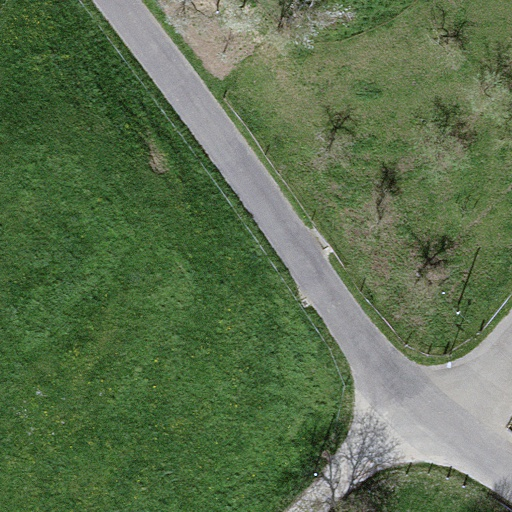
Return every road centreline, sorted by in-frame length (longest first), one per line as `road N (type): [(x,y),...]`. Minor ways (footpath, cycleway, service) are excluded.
road 1 (unclassified): [(511,474),(414,405),(95,0)]
road 2 (track): [(313,511),(414,405),(487,381),(511,350)]
